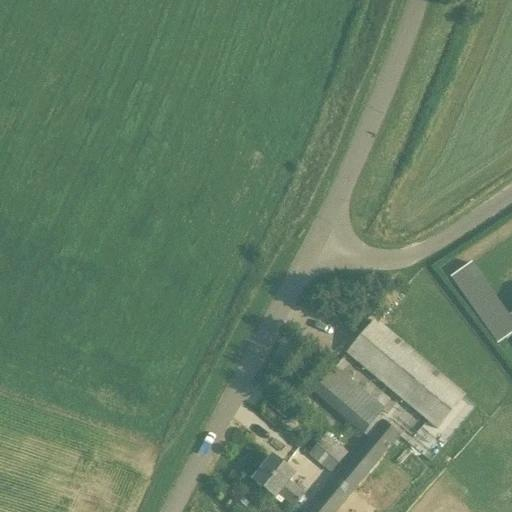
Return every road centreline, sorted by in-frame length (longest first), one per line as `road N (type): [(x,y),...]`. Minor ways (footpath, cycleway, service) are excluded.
road 1 (unclassified): [(315,240),(169,511)]
road 2 (unclassified): [(315,240),(416,0)]
road 3 (unclassified): [(511,192),(403,259),(370,260),(315,240)]
